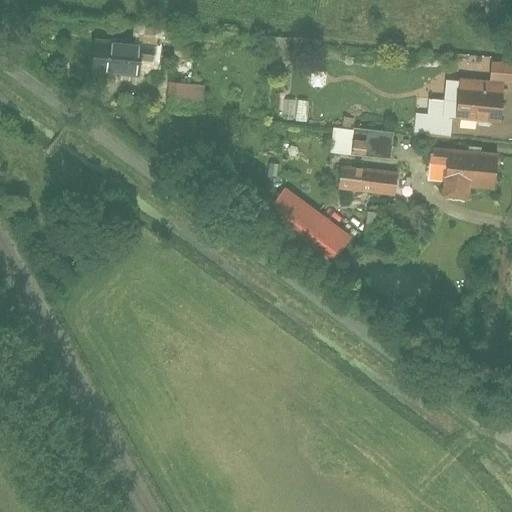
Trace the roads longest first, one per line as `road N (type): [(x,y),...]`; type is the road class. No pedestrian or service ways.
road 1 (residential): [(511,434),(496,433),(0,78)]
road 2 (unclassified): [(0,310),(108,511)]
